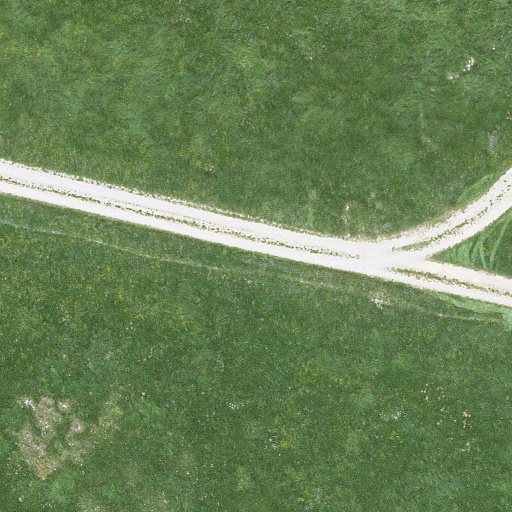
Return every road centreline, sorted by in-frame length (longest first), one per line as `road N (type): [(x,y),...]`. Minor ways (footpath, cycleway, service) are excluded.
road 1 (track): [(393,263),(0,172)]
road 2 (track): [(393,263),(481,215),(511,185)]
road 3 (track): [(511,288),(393,263)]
